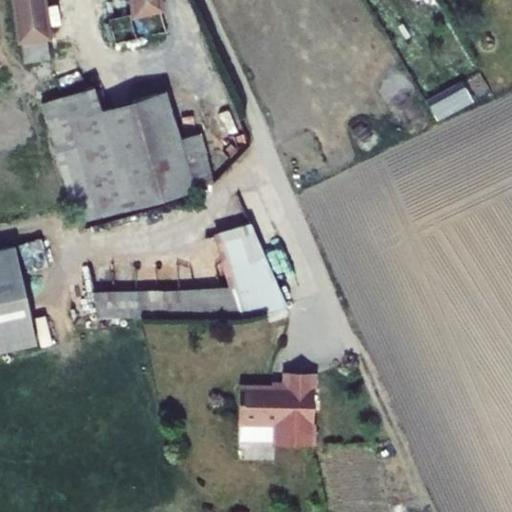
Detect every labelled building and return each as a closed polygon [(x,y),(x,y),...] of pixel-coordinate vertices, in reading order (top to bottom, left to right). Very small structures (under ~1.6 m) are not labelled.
[(15,0),(23,61),(50,58),(42,0),(15,0)] [(109,19),(115,47),(150,38),(150,36),(187,26),(182,0),(133,0),(135,12),(109,19)] [(115,47),(122,76),(156,68),(150,38),(115,47)] [(51,61),(63,98),(87,91),(75,53),(51,61)] [(464,87),(473,101),(489,91),(478,73),(462,82),(464,87)] [(447,97),(455,111),(473,101),(464,87),(447,97)] [(63,98),(42,104),(78,217),(98,216),(193,188),(179,139),(164,91),(102,110),(95,88),(87,91),(63,98)] [(179,139),(193,188),(214,182),(199,133),(179,139)] [(221,226),(222,286),(94,289),(95,315),(273,310),(271,225),(221,226)] [(0,246),(0,350),(34,344),(19,270),(50,264),(44,238),(0,246)] [(239,387),(238,423),(240,423),(239,441),(275,442),(275,445),(313,445),(314,373),(284,373),(284,388),(239,387)]
